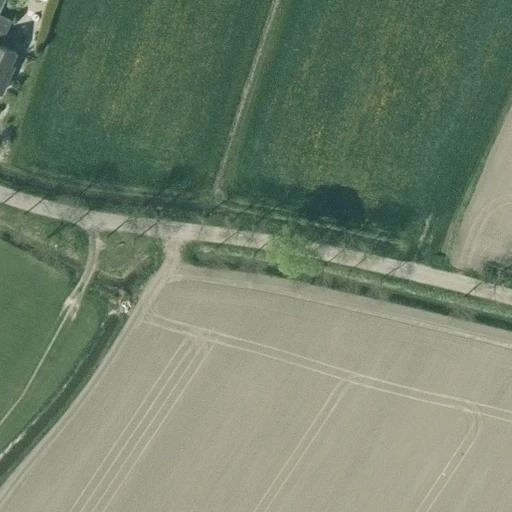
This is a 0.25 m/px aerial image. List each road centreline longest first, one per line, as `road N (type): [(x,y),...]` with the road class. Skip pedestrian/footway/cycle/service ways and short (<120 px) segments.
road 1 (unclassified): [(511,294),(89,222),(0,194)]
road 2 (track): [(89,222),(93,261),(0,420)]
